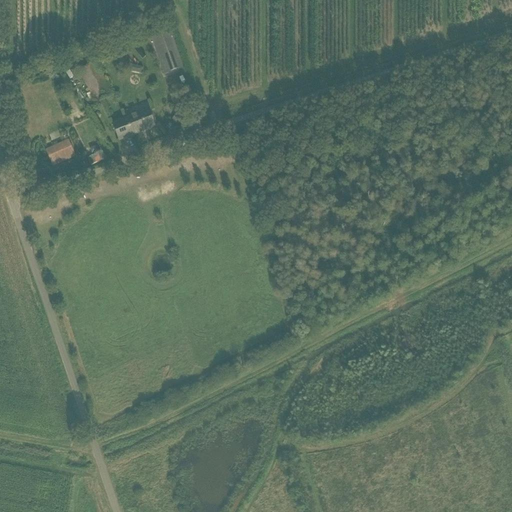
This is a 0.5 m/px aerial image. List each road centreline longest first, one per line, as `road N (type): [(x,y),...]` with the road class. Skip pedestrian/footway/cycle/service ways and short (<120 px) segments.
road 1 (unclassified): [(8,204),(511,28)]
road 2 (unclassified): [(116,511),(8,204)]
